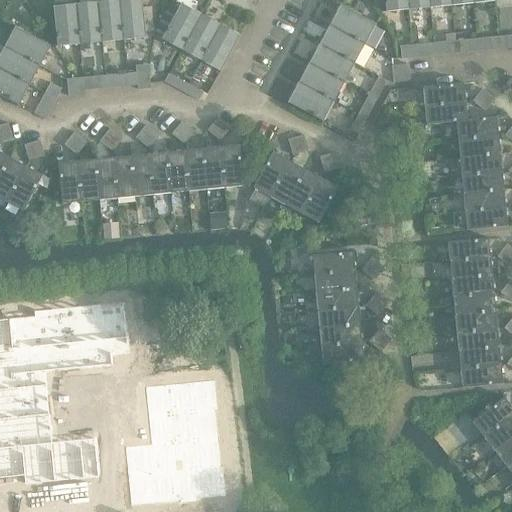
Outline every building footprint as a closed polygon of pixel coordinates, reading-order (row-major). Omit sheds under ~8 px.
[(129,0),(119,1),(123,40),(145,38),(145,32),(142,8),(141,0),(129,0)] [(409,10),(407,0),(385,0),(386,12),(409,10)] [(430,7),(429,0),(407,0),(409,10),(430,7)] [(98,3),(101,42),(123,40),(119,1),(98,3)] [(101,42),(98,3),(76,5),(80,44),(101,42)] [(182,50),(201,14),(181,4),(177,12),(162,39),(182,50)] [(80,44),(76,5),(54,7),(58,47),(80,44)] [(330,26),(365,45),(376,25),(341,6),(330,26)] [(150,7),(142,8),(145,32),(153,31),(150,7)] [(157,33),(156,36),(162,39),(177,12),(168,7),(157,29),(158,30),(156,33),(157,33)] [(201,14),(182,50),(202,60),(221,25),(201,14)] [(221,25),(202,60),(222,71),(241,36),(221,25)] [(330,26),(320,45),(355,64),(365,45),(330,26)] [(5,48),(40,66),(50,47),(16,28),(5,48)] [(477,39),(478,52),(490,51),(488,38),(477,39)] [(478,52),(477,39),(465,40),(466,53),(478,52)] [(435,56),(447,55),(446,42),(433,43),(435,56)] [(412,45),(413,58),(425,57),(424,44),(412,45)] [(320,45),(309,64),(344,83),(355,64),(320,45)] [(413,58),(412,45),(400,46),(401,59),(413,58)] [(40,66),(5,48),(0,57),(0,69),(29,85),(40,66)] [(299,83),(334,102),(344,83),(309,64),(299,83)] [(391,66),(393,83),(410,81),(409,64),(391,66)] [(126,74),(127,86),(138,85),(138,89),(150,88),(148,65),(136,66),(136,73),(126,74)] [(29,85),(0,69),(0,95),(19,105),(29,85)] [(127,86),(126,74),(117,75),(118,87),(127,86)] [(169,74),(164,82),(180,90),(184,82),(169,74)] [(370,92),(379,96),(387,81),(379,76),(370,92)] [(93,77),(83,78),(85,91),(94,90),(93,77)] [(83,78),(66,80),(68,97),(85,95),(85,91),(83,78)] [(45,94),(56,100),(62,89),(51,83),(45,94)] [(334,102),(299,83),(288,102),(323,122),(334,102)] [(188,84),(183,92),(199,101),(203,93),(188,84)] [(424,107),(465,103),(463,84),(423,88),(424,107)] [(472,101),(495,99),(482,89),(472,101)] [(56,100),(45,94),(39,104),(50,110),(56,100)] [(360,110),(368,115),(376,100),(368,96),(360,110)] [(495,99),(472,101),(484,112),(495,99)] [(465,103),(424,107),(426,126),(456,123),(456,122),(467,121),(465,103)] [(349,129),(358,134),(366,119),(358,115),(349,129)] [(220,141),(218,118),(207,131),(220,141)] [(218,118),(220,141),(230,129),(218,118)] [(457,140),(499,136),(498,118),(467,121),(456,122),(456,123),(457,140)] [(184,145),(182,122),(171,134),(184,145)] [(182,122),(184,145),(194,132),(182,122)] [(0,138),(8,123),(0,125),(0,138)] [(8,123),(0,138),(0,142),(13,139),(8,123)] [(148,148),(146,125),(135,138),(148,148)] [(146,125),(148,148),(159,136),(146,125)] [(112,152),(110,129),(100,141),(112,152)] [(110,129),(112,152),(123,139),(110,129)] [(77,155),(74,132),(64,145),(77,155)] [(74,132),(77,155),(87,143),(74,132)] [(293,156),(304,135),(288,140),(293,156)] [(304,135),(293,156),(308,151),(304,135)] [(459,158),(501,154),(499,136),(457,140),(459,158)] [(29,161),(40,141),(24,145),(29,161)] [(40,141),(29,161),(44,156),(40,141)] [(221,148),(225,189),(244,187),(240,146),(221,148)] [(207,190),(225,189),(221,148),(203,149),(207,190)] [(189,192),(207,190),(203,149),(185,151),(189,192)] [(171,194),(189,192),(185,151),(167,153),(171,194)] [(270,198),(290,161),(273,152),(253,189),(270,198)] [(324,173),(335,152),(320,157),(324,173)] [(335,152),(324,173),(340,168),(335,152)] [(0,176),(10,158),(0,153),(0,176)] [(153,196),(171,194),(167,153),(149,155),(153,196)] [(461,176),(503,172),(501,154),(459,158),(461,176)] [(135,198),(153,196),(149,155),(131,157),(135,198)] [(117,199),(135,198),(131,157),(113,158),(117,199)] [(0,176),(0,200),(6,203),(26,167),(10,158),(0,176)] [(99,201),(117,199),(113,158),(95,160),(99,201)] [(81,203),(99,201),(95,160),(77,162),(81,203)] [(270,198),(286,207),(306,170),(290,161),(270,198)] [(81,203),(77,162),(58,164),(62,205),(81,203)] [(26,167),(6,203),(23,212),(43,176),(26,167)] [(286,207),(302,215),(322,178),(306,170),(286,207)] [(462,194),(505,190),(503,172),(461,176),(462,194)] [(322,178),(302,215),(319,224),(338,187),(322,178)] [(464,212),(506,208),(505,190),(462,194),(464,212)] [(464,212),(466,231),(508,227),(506,208),(464,212)] [(450,262),(491,258),(489,239),(448,243),(450,262)] [(497,257),(511,255),(511,248),(507,244),(497,257)] [(314,275),(356,271),(354,252),(312,256),(314,275)] [(511,263),(511,255),(497,257),(509,267),(511,263)] [(372,257),(361,270),(384,268),(378,263),(372,257)] [(452,280),(493,276),(491,258),(450,262),(452,280)] [(361,270),(373,280),(374,281),(384,268),(361,270)] [(314,275),(316,293),(358,289),(356,271),(314,275)] [(453,298),(495,294),(493,276),(452,280),(453,298)] [(500,293),(511,291),(511,281),(511,280),(500,293)] [(316,293),(318,311),(360,307),(358,289),(316,293)] [(511,291),(500,293),(511,302),(511,291)] [(375,293),(365,306),(388,304),(375,293)] [(455,316),(497,312),(495,294),(453,298),(455,316)] [(32,316),(0,319),(0,479),(23,477),(24,486),(27,485),(96,479),(100,478),(96,438),(53,442),(46,375),(46,373),(113,366),(112,355),(129,354),(124,302),(33,311),(34,316),(32,316)] [(378,317),(385,307),(388,304),(365,306),(378,317)] [(318,311),(320,329),(362,325),(360,307),(318,311)] [(457,334),(498,330),(497,312),(455,316),(457,334)] [(320,329),(322,347),(363,343),(362,325),(320,329)] [(368,341),(391,339),(379,329),(368,341)] [(459,352),(500,347),(498,330),(457,334),(459,352)] [(391,339),(368,341),(381,352),(391,339)] [(363,343),(322,347),(324,366),(365,361),(363,343)] [(461,370),(502,365),(500,347),(459,352),(461,370)] [(502,365),(461,370),(463,388),(504,384),(502,365)] [(150,444),(124,447),(130,507),(179,502),(179,504),(202,502),(201,502),(201,500),(226,498),(226,497),(223,466),(221,467),(216,412),(217,412),(218,412),(215,380),(214,380),(145,387),(150,444)] [(483,438),(511,415),(511,406),(505,397),(472,423),(483,438)] [(511,415),(483,438),(495,452),(511,438),(511,415)] [(511,438),(495,452),(506,466),(511,461),(511,438)]
